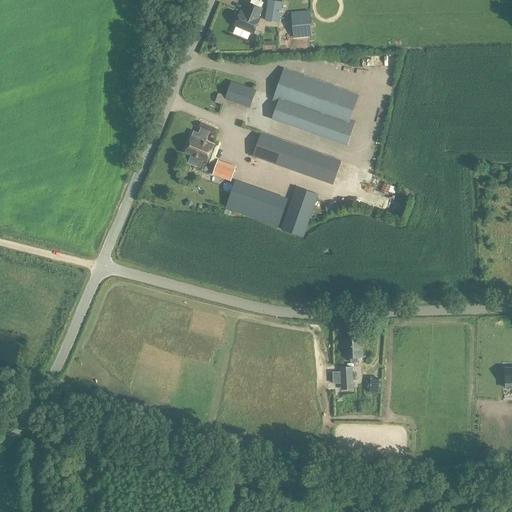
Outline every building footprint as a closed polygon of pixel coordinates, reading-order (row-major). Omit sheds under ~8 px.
[(279,23),(282,3),(268,0),(265,20),(279,23)] [(241,12),(235,26),(254,34),(260,20),(258,19),(262,9),(250,3),(246,11),(248,12),(247,14),(241,12)] [(310,12),(292,13),(293,25),(299,25),(300,37),(312,36),(310,12)] [(359,95),(284,69),(273,100),(278,102),(280,98),(325,114),(317,135),(347,146),(356,121),(351,119),(359,95)] [(250,108),(257,90),(232,81),(225,99),(250,108)] [(209,134),(212,135),(214,129),(200,124),(198,130),(200,131),(209,134)] [(386,141),(395,141),(395,129),(386,128),(386,141)] [(194,132),(186,152),(192,154),(188,163),(200,168),(204,159),(208,160),(214,145),(206,142),(208,137),(199,134),(194,132)] [(253,157),(333,185),(341,161),(261,132),(253,157)] [(213,175),(230,181),(235,168),(218,162),(213,175)] [(226,209),(278,227),(287,201),(235,182),(226,209)] [(316,202),(335,209),(339,198),(317,191),(316,195),(296,188),(281,229),(303,237),(316,202)] [(345,347),(344,347),(344,359),(350,358),(350,363),(358,363),(358,358),(363,358),(363,351),(361,351),(361,338),(345,339),(345,347)] [(354,388),(353,370),(341,371),(342,389),(354,388)] [(381,378),(371,378),(370,392),(380,393),(381,378)] [(504,400),(498,388),(486,394),(492,406),(504,400)]
